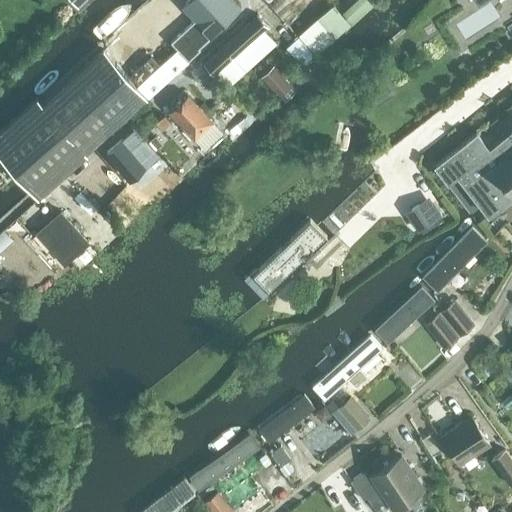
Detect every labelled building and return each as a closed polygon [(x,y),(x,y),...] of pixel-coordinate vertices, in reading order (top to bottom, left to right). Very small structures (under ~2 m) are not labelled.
[(0,131),(0,154),(33,190),(38,196),(87,152),(86,150),(147,95),(199,48),(241,9),(232,0),(188,0),(182,6),(194,19),(171,41),(177,47),(136,84),(103,48),(43,103),(38,97),(0,131)] [(215,75),(269,26),(257,13),(203,62),(215,75)] [(169,110),(195,137),(213,121),(188,93),(169,110)] [(156,122),(163,128),(171,121),(165,114),(156,122)] [(477,134),(436,167),(449,183),(459,176),(489,214),(511,195),(511,131),(490,149),(477,134)] [(128,176),(142,164),(123,140),(108,152),(128,176)] [(406,209),(419,229),(440,215),(427,195),(406,209)] [(36,232),(64,263),(88,241),(61,210),(36,232)] [(253,279),(269,296),(330,240),(314,222),(253,279)] [(425,277),(437,290),(487,244),(475,231),(425,277)] [(424,286),(377,329),(389,342),(436,299),(424,286)] [(459,331),(472,321),(454,299),(442,310),(459,331)] [(445,345),(458,335),(439,312),(426,322),(445,345)] [(314,386),(326,399),(383,349),(372,336),(314,386)] [(259,432),(271,447),(318,410),(305,395),(259,432)] [(369,415),(350,395),(337,406),(355,427),(369,415)] [(463,464),(492,444),(474,417),(445,437),(463,464)] [(263,450),(252,435),(192,477),(203,492),(263,450)] [(271,453),(280,466),(291,458),(281,446),(271,453)] [(502,470),(511,483),(511,454),(508,450),(498,457),(506,467),(502,470)] [(410,485),(418,479),(404,457),(373,478),(395,511),(418,497),(410,485)] [(365,472),(352,481),(364,500),(377,490),(365,472)] [(139,511),(170,511),(197,493),(194,489),(186,479),(139,511)] [(204,501),(212,511),(233,511),(217,491),(204,501)]
